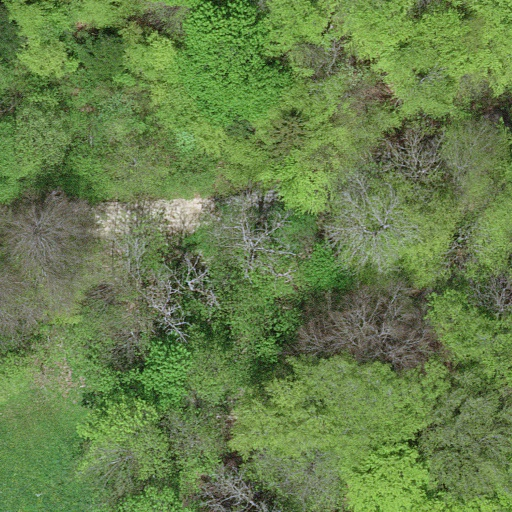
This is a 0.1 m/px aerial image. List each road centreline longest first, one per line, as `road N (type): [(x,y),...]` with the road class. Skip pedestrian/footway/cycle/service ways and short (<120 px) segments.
road 1 (track): [(511,123),(253,200),(0,219)]
road 2 (track): [(238,511),(338,393),(511,245)]
